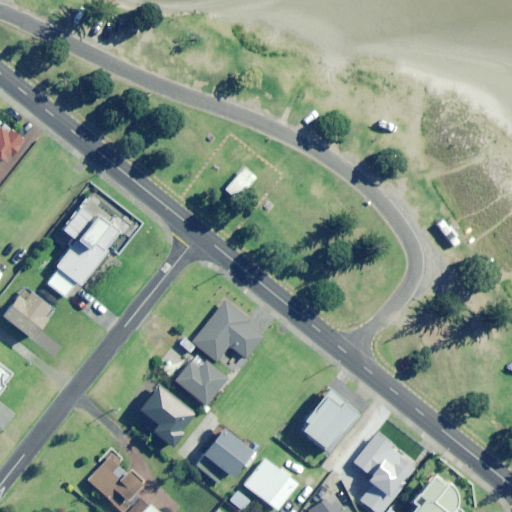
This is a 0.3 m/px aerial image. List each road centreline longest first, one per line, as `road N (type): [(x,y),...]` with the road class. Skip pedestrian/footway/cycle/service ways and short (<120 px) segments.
road 1 (tertiary): [(200,233),(511,485)]
road 2 (residential): [(0,484),(200,233)]
road 3 (tertiary): [(0,72),(200,233)]
